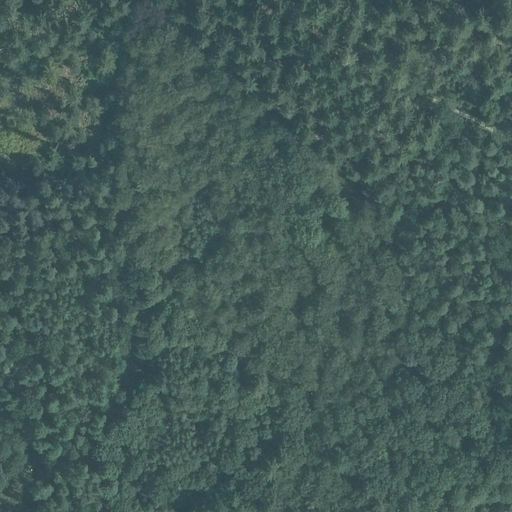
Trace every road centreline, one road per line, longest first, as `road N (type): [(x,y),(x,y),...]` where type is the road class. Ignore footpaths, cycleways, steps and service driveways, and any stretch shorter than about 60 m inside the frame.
road 1 (track): [(317,0),(432,97),(511,144)]
road 2 (track): [(408,511),(511,431)]
road 3 (track): [(110,0),(61,29),(0,49)]
